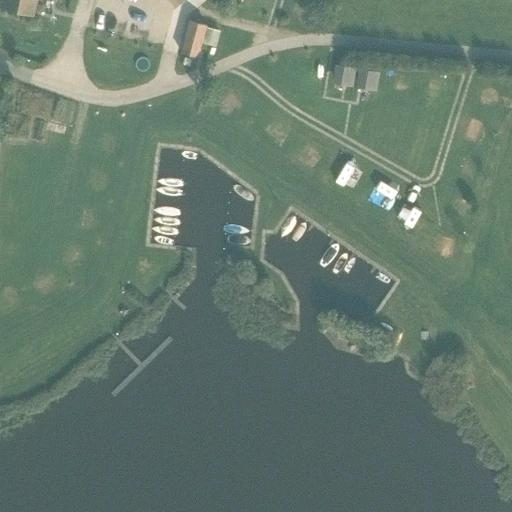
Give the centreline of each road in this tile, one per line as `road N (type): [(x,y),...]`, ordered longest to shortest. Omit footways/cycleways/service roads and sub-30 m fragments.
road 1 (unclassified): [(511,57),(312,40),(121,99),(0,67)]
road 2 (track): [(227,64),(284,108),(424,182),(434,176),(473,54)]
